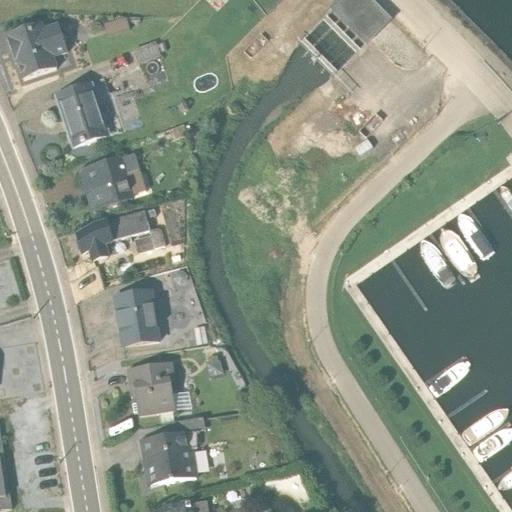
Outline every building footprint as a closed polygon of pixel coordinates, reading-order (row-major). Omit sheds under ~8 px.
[(335,0),(367,32),(369,34),(387,15),(372,0),(335,0)] [(123,12),(101,19),(105,32),(127,25),(123,12)] [(6,31),(4,32),(13,59),(15,58),(21,76),(56,64),(56,63),(66,59),(63,50),(66,49),(56,18),(42,23),(41,19),(6,30),(6,31)] [(153,37),(132,45),(137,59),(159,51),(153,37)] [(104,78),(108,91),(122,85),(116,73),(104,78)] [(53,92),(71,143),(120,127),(108,91),(104,78),(103,76),(96,79),(94,74),(87,77),(88,81),(53,92)] [(132,151),(137,165),(157,158),(150,132),(128,139),(132,151)] [(78,168),(83,183),(91,181),(95,192),(98,204),(132,193),(129,184),(142,180),(137,165),(132,151),(78,168)] [(104,217),(71,226),(79,248),(86,246),(89,259),(107,254),(103,243),(111,241),(110,239),(147,228),(142,209),(106,219),(104,217)] [(159,223),(148,226),(149,231),(132,235),(136,249),(163,241),(159,223)] [(150,287),(111,293),(119,346),(158,339),(150,287)] [(204,339),(202,323),(191,325),(194,341),(204,339)] [(215,351),(213,343),(202,345),(203,353),(215,351)] [(170,360),(124,368),(128,395),(132,394),(136,414),(173,408),(168,377),(172,376),(170,360)] [(193,416),(178,419),(180,427),(195,424),(193,416)] [(194,429),(137,437),(144,483),(195,475),(191,446),(196,445),(194,429)] [(0,502),(8,501),(0,450),(0,502)] [(206,511),(204,497),(192,499),(192,496),(170,499),(149,505),(149,511),(206,511)]
